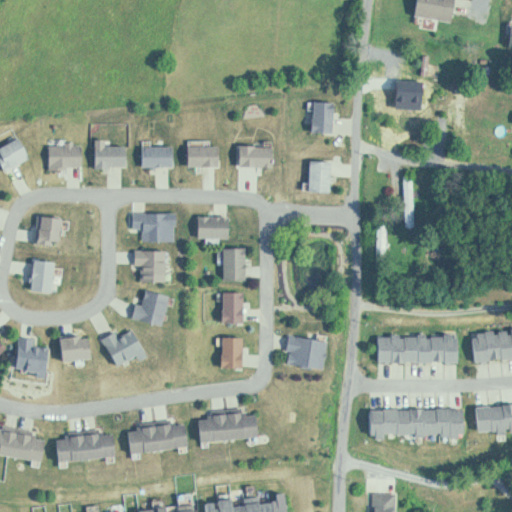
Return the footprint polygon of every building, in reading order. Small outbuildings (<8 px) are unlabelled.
[(459,0),(421,0),(418,15),(456,23),(459,0)] [(460,127),(468,127),(468,84),(460,84),(460,127)] [(339,132),(339,100),(317,100),(317,132),(339,132)] [(0,149),(10,170),(36,157),(25,137),(0,149)] [(132,165),(132,143),(110,143),(110,139),(99,139),(99,165),(132,165)] [(88,140),(53,140),(54,166),(88,166),(88,140)] [(192,165),(225,165),(225,141),(192,141),(192,165)] [(146,165),(179,165),(179,144),(146,144),(146,165)] [(241,144),(241,165),(278,165),(278,144),(241,144)] [(337,159),(313,159),(313,191),(337,191),(337,159)] [(146,239),(181,240),(181,211),(135,210),(135,229),(147,229),(146,239)] [(67,242),(67,215),(42,215),(42,242),(67,242)] [(202,237),(234,237),(234,215),(202,215),(202,237)] [(250,279),(250,247),(228,247),(228,279),(250,279)] [(139,267),(146,267),(146,280),(172,280),(172,248),(139,248),(139,267)] [(20,275),(38,277),(36,289),(58,291),(62,260),(36,257),(36,262),(22,260),(20,275)] [(141,295),(136,316),(169,324),(176,294),(150,287),(148,297),(141,295)] [(249,322),(249,291),(227,291),(227,322),(249,322)] [(0,360),(14,347),(2,335),(6,331),(0,324),(0,360)] [(109,339),(122,365),(143,355),(145,359),(154,354),(139,325),(109,339)] [(477,359),(511,357),(511,328),(476,330),(477,359)] [(381,333),(381,361),(463,361),(463,333),(381,333)] [(97,359),(97,334),(67,334),(67,359),(97,359)] [(291,334),(289,364),(330,366),(332,336),(291,334)] [(44,337),(24,336),(22,371),(54,373),(55,345),(43,345),(44,337)] [(248,336),(227,336),(227,368),(248,368),(248,336)] [(511,431),(511,403),(480,407),(483,435),(511,431)] [(375,408),(375,436),(469,435),(469,408),(375,408)] [(264,437),(262,412),(203,415),(205,441),(264,437)] [(136,454),(194,445),(191,421),(132,429),(136,454)] [(0,453),(49,459),(52,435),(0,427),(0,453)] [(63,461),(121,457),(120,432),(61,436),(63,461)] [(293,511),(292,491),(281,492),(281,499),(239,504),(238,499),(209,502),(209,511),(293,511)] [(401,511),(401,492),(377,492),(376,511),(401,511)] [(200,511),(199,503),(122,511),(200,511)]
